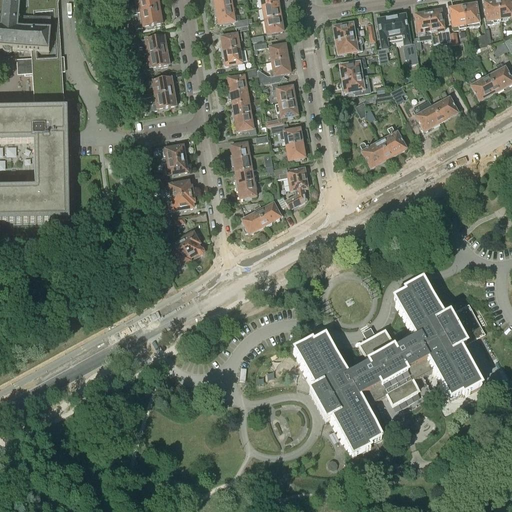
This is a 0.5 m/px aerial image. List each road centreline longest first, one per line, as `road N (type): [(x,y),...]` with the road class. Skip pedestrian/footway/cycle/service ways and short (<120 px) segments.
road 1 (residential): [(349,221),(332,187),(304,15)]
road 2 (secondary): [(0,412),(181,314)]
road 3 (secondary): [(349,221),(511,129)]
road 4 (residential): [(239,281),(222,246),(203,124)]
road 5 (residential): [(203,124),(182,0)]
road 6 (secondary): [(239,281),(349,221)]
